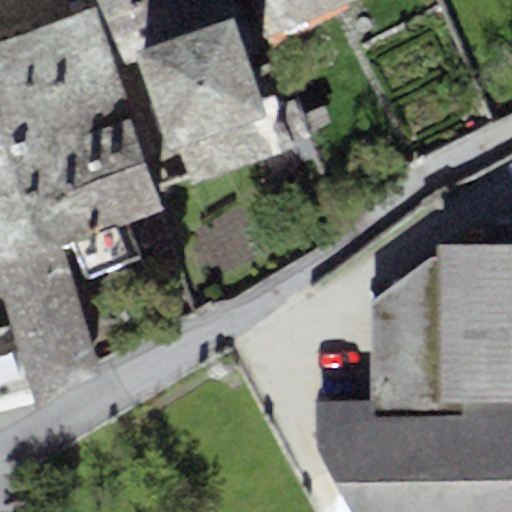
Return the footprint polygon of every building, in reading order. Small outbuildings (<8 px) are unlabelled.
[(98,0),(124,66),(136,61),(133,51),(203,27),(197,12),(227,0),(98,0)] [(253,0),(265,32),(346,0),(253,0)] [(92,8),(12,35),(83,239),(162,212),(92,8)] [(232,17),(203,27),(133,51),(136,61),(167,149),(179,145),(192,183),(293,148),(275,97),(261,101),(232,17)] [(83,239),(12,35),(0,40),(0,265),(65,246),(83,239)] [(100,370),(65,246),(0,265),(0,292),(11,324),(29,392),(100,370)] [(511,511),(511,251),(446,253),(378,310),(377,410),(322,410),(322,449),(357,511),(511,511)] [(29,392),(11,324),(0,327),(0,410),(32,402),(29,392)]
